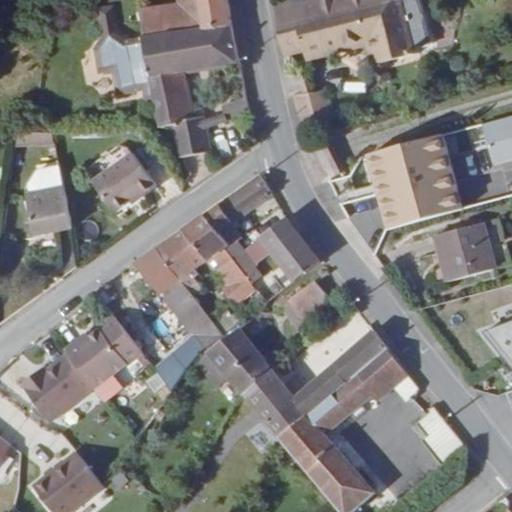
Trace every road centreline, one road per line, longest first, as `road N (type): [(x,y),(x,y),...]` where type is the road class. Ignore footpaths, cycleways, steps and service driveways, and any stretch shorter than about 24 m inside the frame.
road 1 (secondary): [(509,462),(301,204),(275,134)]
road 2 (unclassified): [(0,348),(118,242),(275,134)]
road 3 (secondary): [(275,134),(254,0)]
